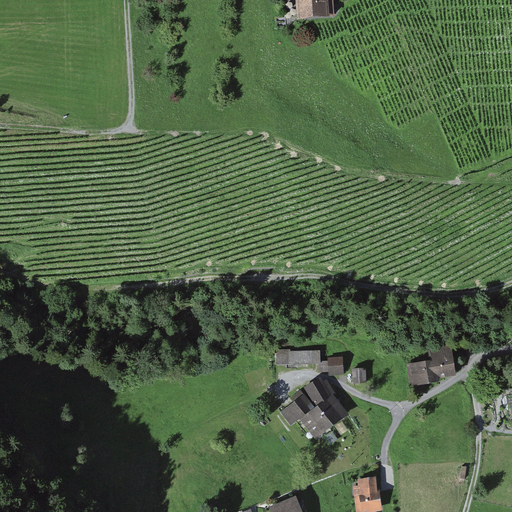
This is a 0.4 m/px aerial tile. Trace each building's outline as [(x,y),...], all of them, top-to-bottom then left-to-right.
[(329,0),(293,0),(294,16),(330,15),(329,0)] [(450,349),(430,352),(431,364),(412,367),(414,386),(436,383),(436,379),(454,377),(450,349)] [(319,355),(284,356),(285,366),(319,365),(319,355)] [(341,357),(323,359),(325,375),(343,373),(341,357)] [(364,370),(354,371),(355,385),(365,384),(364,370)] [(291,428),(300,421),(334,397),(336,396),(327,382),(324,384),(320,379),(300,393),(303,397),(280,413),(291,428)] [(349,417),(334,397),(300,421),(315,441),(349,417)] [(380,511),(376,479),(360,481),(364,511),(380,511)] [(300,511),(296,500),(272,508),(273,511),(300,511)]
